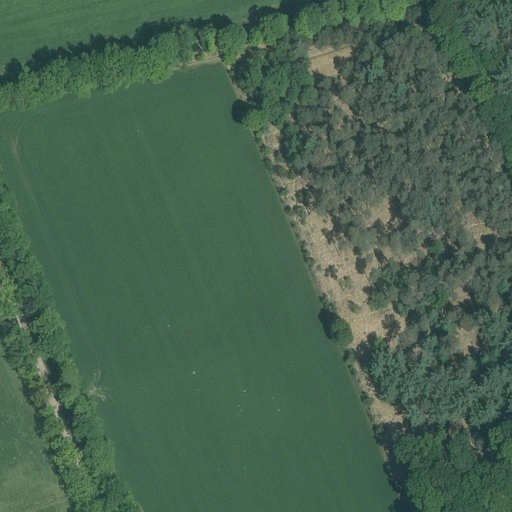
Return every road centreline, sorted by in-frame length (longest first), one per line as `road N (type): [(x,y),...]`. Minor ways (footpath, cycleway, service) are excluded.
road 1 (track): [(0,80),(348,0)]
road 2 (track): [(0,253),(101,511)]
